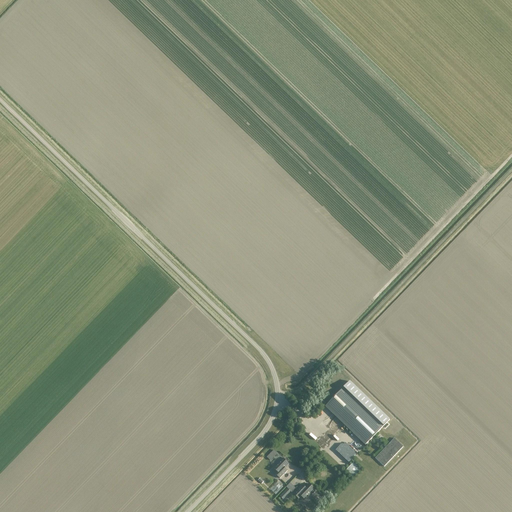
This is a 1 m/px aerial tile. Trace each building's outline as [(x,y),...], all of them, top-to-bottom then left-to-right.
[(366,445),(383,427),(343,389),(326,407),(366,445)] [(381,451),(392,460),(401,456),(404,447),(394,438),(381,451)] [(348,464),(363,448),(355,440),(350,446),(349,445),(346,447),(345,447),(338,454),(348,464)] [(270,461),(278,453),(274,450),(267,457),(270,461)] [(364,451),(356,460),(358,462),(366,454),(364,451)] [(275,474),(280,478),(287,471),(285,468),(289,464),(283,459),(274,468),(277,472),(275,474)] [(361,470),(356,465),(350,471),(347,469),(345,471),(354,479),(361,470)] [(275,495),(283,487),(279,483),(271,491),(275,495)] [(294,494),(299,499),(301,496),(305,500),(311,493),(312,494),(313,494),(315,492),(315,491),(314,490),(315,489),(309,484),(305,488),(303,485),(294,494)] [(287,488),(280,496),(283,499),(291,491),(287,488)]
